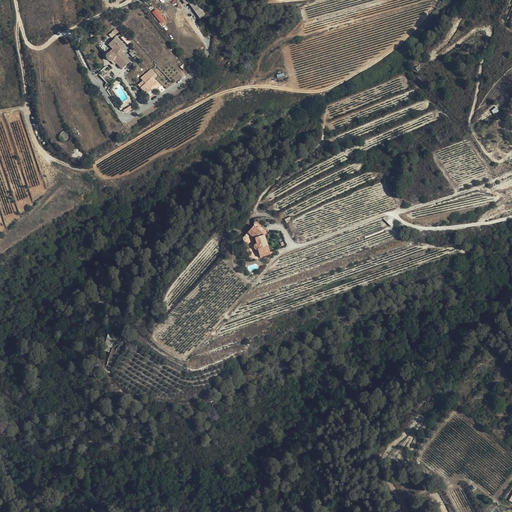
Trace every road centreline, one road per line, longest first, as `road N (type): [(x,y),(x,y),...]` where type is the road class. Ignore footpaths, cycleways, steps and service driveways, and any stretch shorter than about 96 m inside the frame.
road 1 (track): [(16,0),(27,45),(66,33),(126,117),(203,66),(212,36)]
road 2 (track): [(168,113),(244,79),(325,89),(394,46),(435,0)]
road 3 (track): [(325,89),(319,143),(285,168),(253,210)]
road 4 (track): [(45,155),(81,166),(168,113)]
